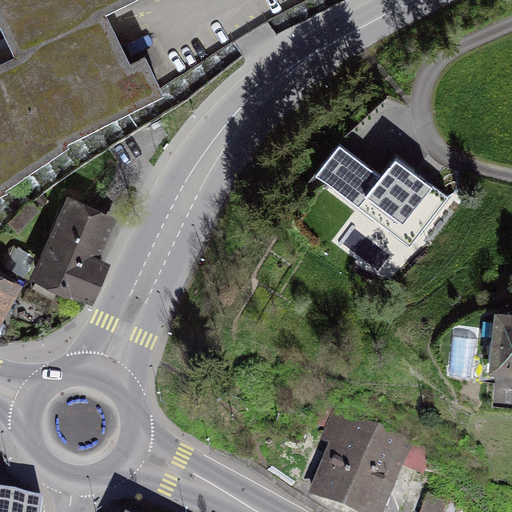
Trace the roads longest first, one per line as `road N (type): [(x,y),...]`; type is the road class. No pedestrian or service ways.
road 1 (secondary): [(104,373),(183,201),(237,119),(292,68),(413,0)]
road 2 (primary): [(28,403),(30,451),(58,477),(108,475),(132,449)]
road 3 (primary): [(132,449),(258,511)]
